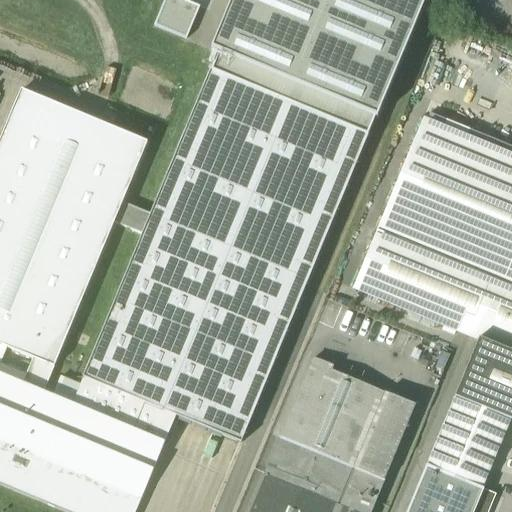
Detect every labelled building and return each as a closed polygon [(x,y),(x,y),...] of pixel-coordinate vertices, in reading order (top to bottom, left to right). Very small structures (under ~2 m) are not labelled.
[(188,40),(200,10),(176,0),(167,0),(156,27),(188,40)] [(216,54),(375,118),(423,0),(228,0),(208,51),(216,54)] [(375,118),(216,54),(82,379),(175,417),(240,444),(375,118)] [(147,144),(21,92),(0,141),(0,346),(33,360),(53,369),(147,144)] [(483,124),(431,102),(423,121),(475,142),(483,124)] [(423,121),(353,290),(479,342),(455,399),(503,419),(511,422),(511,156),(475,142),(423,121)] [(53,369),(33,360),(22,385),(43,393),(53,369)] [(372,511),(417,406),(314,360),(250,511),(372,511)] [(22,385),(0,375),(0,485),(65,511),(135,511),(164,443),(71,405),(43,393),(22,385)] [(175,417),(82,379),(71,405),(164,443),(175,417)] [(455,399),(408,511),(471,511),(480,490),(482,490),(483,489),(492,467),(484,464),(503,419),(455,399)]
